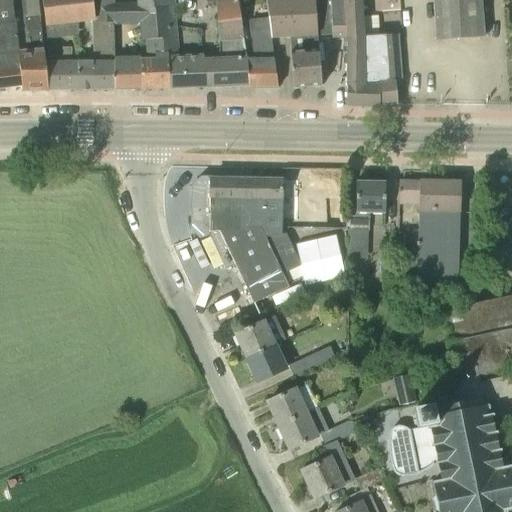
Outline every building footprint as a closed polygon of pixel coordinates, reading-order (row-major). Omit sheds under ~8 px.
[(0,0),(0,88),(22,86),(18,52),(20,52),(15,12),(13,0),(0,0)] [(13,0),(15,12),(20,52),(30,51),(27,16),(28,16),(26,0),(13,0)] [(40,15),(39,0),(26,0),(28,16),(40,15)] [(45,27),(47,39),(77,36),(76,24),(75,0),(41,0),(44,27),(45,27)] [(95,0),(97,20),(98,23),(114,22),(113,5),(113,0),(95,0)] [(134,0),(135,4),(113,5),(114,22),(145,22),(146,40),(149,40),(149,52),(152,54),(155,55),(155,59),(115,61),(114,90),(141,89),(141,90),(170,89),(167,27),(168,27),(170,26),(166,5),(165,0),(134,0)] [(322,86),(318,36),(314,0),(264,0),(267,18),(268,28),(269,38),(272,38),(290,37),(294,88),(322,86)] [(314,0),(318,36),(333,36),(333,37),(344,38),(347,86),(347,106),(380,107),(379,73),(365,74),(364,21),(363,21),(361,0),(314,0)] [(433,0),(436,41),(483,37),(480,0),(433,0)] [(244,38),(238,1),(215,3),(217,42),(219,42),(219,58),(206,58),(209,87),(249,85),(247,59),(246,59),(244,38)] [(170,89),(209,87),(206,58),(178,57),(173,9),(175,9),(174,4),(166,5),(170,26),(168,27),(167,27),(170,89)] [(22,91),(48,90),(45,62),(40,15),(28,16),(27,16),(30,51),(20,52),(18,52),(22,86),(22,91)] [(278,88),(272,38),(269,38),(268,28),(267,18),(248,20),(249,29),(250,38),(253,59),(247,59),(249,85),(256,88),(278,88)] [(81,90),(114,90),(115,61),(114,22),(98,23),(97,20),(94,20),(91,22),(92,61),(81,61),(81,90)] [(365,74),(379,73),(380,107),(397,105),(394,81),(398,82),(397,68),(394,38),(378,39),(364,40),(365,74)] [(48,90),(81,90),(81,61),(72,61),(72,48),(63,48),(63,56),(49,56),(50,62),(45,62),(48,90)] [(200,238),(209,235),(245,223),(245,241),(281,235),(281,214),(261,214),(261,199),(256,199),(256,179),(210,179),(210,180),(199,180),(193,186),(193,229),(200,238)] [(256,179),(256,199),(261,199),(261,214),(281,214),(282,180),(256,179)] [(369,217),(369,213),(385,213),(385,182),(384,182),(384,185),(357,184),(357,181),(356,181),(356,217),(347,216),(346,231),(347,231),(346,258),(367,259),(367,231),(369,231),(369,217)] [(418,200),(417,231),(405,231),(404,269),(416,271),(416,285),(458,286),(460,183),(419,182),(419,183),(399,182),(399,199),(418,200)] [(245,223),(209,235),(225,269),(235,265),(253,303),(288,286),(283,274),(300,266),(296,259),(297,258),(286,234),(281,235),(245,241),(245,223)] [(382,256),(382,226),(371,226),(370,256),(382,256)] [(300,237),(305,278),(345,273),(340,232),(300,237)] [(511,297),(442,312),(454,380),(511,367),(511,297)] [(235,335),(246,357),(273,345),(283,340),(283,341),(285,340),(274,317),(235,335)] [(285,370),(284,368),(273,345),(246,357),(258,382),(285,370)] [(312,354),(287,366),(293,378),(318,366),(317,365),(312,354)] [(411,375),(410,374),(392,378),(392,380),(399,407),(418,403),(411,375)] [(267,402),(278,426),(306,413),(294,389),(267,402)] [(416,425),(417,428),(409,430),(406,429),(402,426),(396,425),(390,428),(388,433),(387,444),(390,463),(393,472),(398,475),(403,476),(412,475),(426,469),(433,464),(435,464),(437,464),(441,479),(432,481),(435,495),(435,496),(434,496),(434,497),(433,497),(436,510),(437,509),(437,510),(438,510),(438,511),(511,511),(511,473),(510,464),(509,465),(507,457),(500,459),(498,451),(500,450),(500,448),(498,449),(494,433),(496,433),(496,431),(494,431),(491,416),(493,415),(492,413),(490,414),(488,404),(486,404),(486,405),(481,406),(480,398),(465,401),(465,400),(464,400),(463,400),(459,400),(460,404),(452,406),(452,402),(448,403),(448,404),(447,404),(447,405),(432,408),(431,406),(413,410),(414,414),(413,414),(413,415),(412,416),(413,425),(415,424),(415,425),(416,425)] [(306,413),(278,426),(289,450),(317,437),(306,413)] [(325,446),(349,434),(344,423),(319,434),(325,446)] [(343,486),(330,457),(301,471),(314,499),(343,486)] [(384,480),(377,468),(355,480),(360,491),(366,488),(384,480)] [(377,511),(366,488),(360,491),(348,496),(351,506),(338,511),(377,511)]
